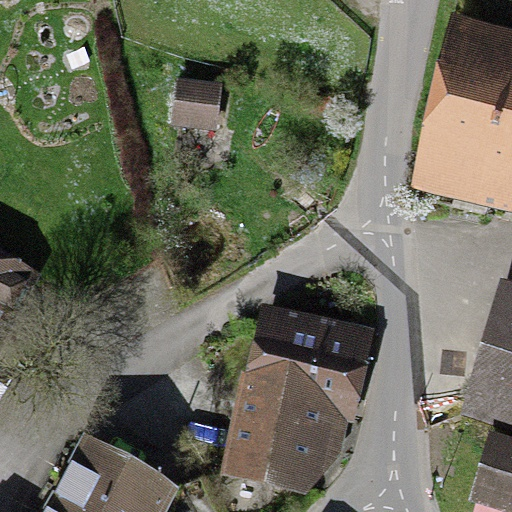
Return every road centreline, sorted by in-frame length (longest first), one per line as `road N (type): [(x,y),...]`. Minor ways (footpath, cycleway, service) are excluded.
road 1 (residential): [(378,227),(146,352),(0,499)]
road 2 (residential): [(389,469),(408,330),(378,227)]
road 3 (residential): [(378,227),(409,0)]
